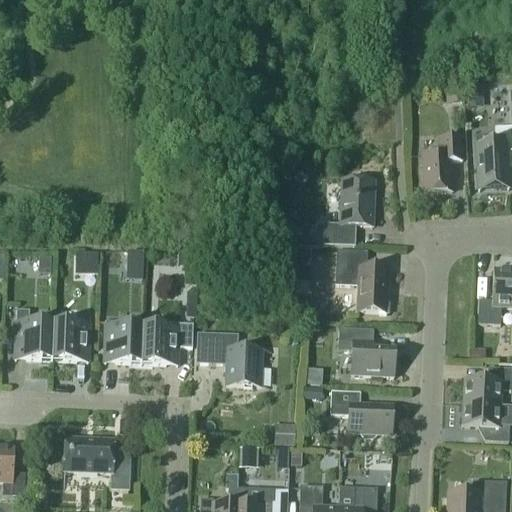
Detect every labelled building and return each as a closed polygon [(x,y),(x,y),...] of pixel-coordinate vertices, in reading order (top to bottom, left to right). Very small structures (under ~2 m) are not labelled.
[(483,110),(482,89),(466,90),(467,111),(483,110)] [(461,106),(461,94),(445,95),(446,107),(461,106)] [(506,161),(511,160),(511,129),(494,131),(495,147),(475,148),(478,194),(508,192),(506,161)] [(423,197),(451,195),(450,165),(462,164),(460,140),(438,141),(439,157),(421,158),(423,197)] [(354,250),(355,230),(372,230),(373,213),(373,204),(374,185),(341,184),(339,228),(323,227),(323,249),(354,250)] [(296,251),(295,263),(298,263),(307,263),(307,252),(296,251)] [(179,254),(178,266),(198,267),(198,255),(179,254)] [(386,316),(388,272),(365,271),(366,256),(336,254),(335,289),(357,290),(355,315),(386,316)] [(119,256),(100,255),(100,273),(119,273),(119,256)] [(127,255),(126,270),(142,271),(143,256),(127,255)] [(99,257),(84,257),(84,273),(98,274),(99,257)] [(511,273),(492,272),(491,304),(478,303),(477,328),(499,329),(500,311),(511,311),(511,273)] [(187,295),(186,321),(193,321),(195,321),(196,295),(187,295)] [(50,365),(52,327),(28,326),(28,314),(15,313),(14,363),(50,365)] [(87,366),(89,324),(76,323),(75,328),(52,327),(50,365),(87,366)] [(103,367),(140,368),(141,330),(117,329),(118,325),(104,324),(103,367)] [(164,331),(141,330),(140,368),(177,369),(177,351),(191,352),(192,328),(164,327),(164,331)] [(393,382),(394,355),(372,354),(373,333),(338,332),(337,354),(352,355),(350,379),(393,382)] [(237,353),(237,339),(196,337),(195,368),(226,369),(225,390),(269,391),(269,390),(260,390),(261,355),(270,355),(270,354),(237,353)] [(485,352),(470,351),(469,365),(484,366),(485,352)] [(462,383),(461,407),(500,408),(500,394),(510,395),(511,372),(487,371),(486,384),(462,383)] [(303,392),(302,402),(321,403),(321,393),(303,392)] [(372,443),(375,440),(376,437),(391,438),(392,411),(359,409),(359,396),(330,395),(329,419),(347,420),(347,436),(360,436),(360,439),(364,443),(372,443)] [(500,408),(461,407),(460,430),(484,431),(484,445),(508,446),(509,423),(499,423),(500,408)] [(295,428),(274,428),(274,450),(294,450),(295,428)] [(109,493),(128,494),(130,460),(112,459),(113,444),(64,442),(63,475),(110,477),(109,493)] [(12,477),(13,451),(0,450),(0,486),(2,487),(1,500),(23,501),(24,477),(12,477)] [(258,451),(238,451),(238,472),(257,472),(258,451)] [(291,457),(290,469),(300,470),(301,457),(291,457)] [(212,503),(200,502),(199,511),(235,511),(237,493),(238,479),(225,478),(225,493),(227,493),(226,508),(212,507),(212,503)] [(504,511),(506,486),(471,484),(471,497),(446,496),(445,511),(504,511)] [(337,511),(321,510),(322,491),(299,490),(298,511),(337,511)] [(337,511),(375,511),(376,493),(354,492),(353,511),(337,511)] [(247,493),(237,493),(235,511),(272,511),(273,505),(260,505),(260,509),(246,509),(247,493)]
